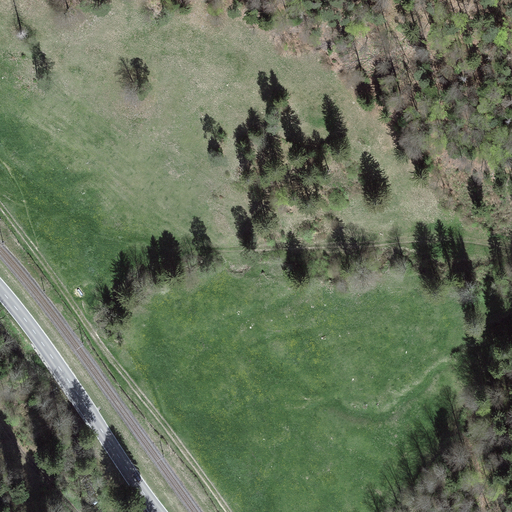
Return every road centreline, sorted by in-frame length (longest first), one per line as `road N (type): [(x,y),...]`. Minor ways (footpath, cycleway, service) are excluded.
road 1 (track): [(36,252),(74,237),(213,251),(421,240),(511,247)]
road 2 (track): [(228,511),(36,252)]
road 3 (primary): [(0,288),(158,511)]
